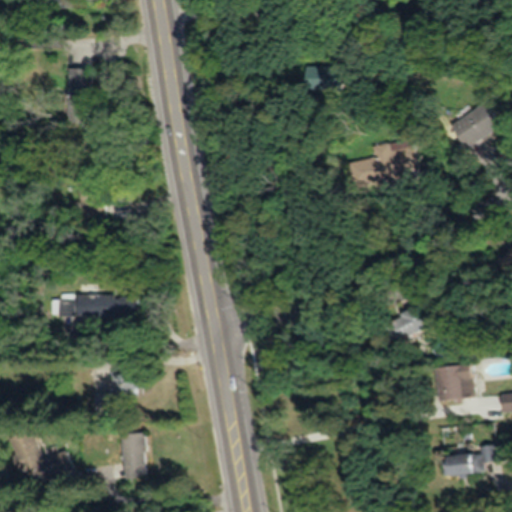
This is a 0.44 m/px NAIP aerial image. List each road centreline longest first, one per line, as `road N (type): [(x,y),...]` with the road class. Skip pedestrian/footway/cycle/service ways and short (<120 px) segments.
road 1 (primary): [(250,511),(165,0)]
road 2 (residential): [(219,334),(296,318),(511,195)]
